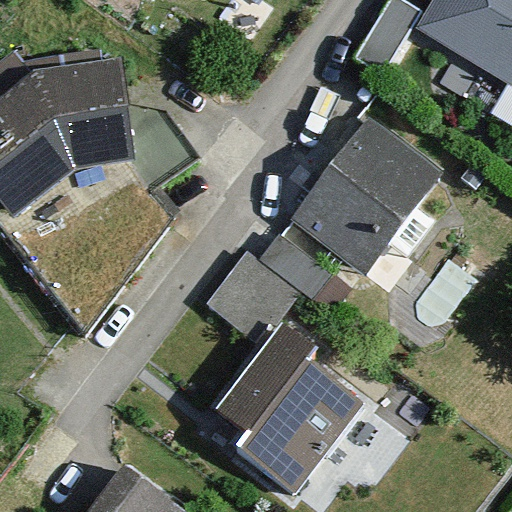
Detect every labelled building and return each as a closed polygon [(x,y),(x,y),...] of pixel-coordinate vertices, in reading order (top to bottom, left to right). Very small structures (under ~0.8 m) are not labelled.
[(422,15),(396,0),(391,0),(354,61),(383,79),(422,15)] [(511,0),(444,0),(426,31),(511,81),(511,0)] [(20,52),(0,66),(0,102),(0,103),(38,76),(20,52)] [(0,194),(13,212),(14,214),(71,169),(126,162),(124,150),(114,74),(37,84),(0,111),(0,194)] [(71,169),(14,214),(13,212),(0,221),(0,228),(85,339),(174,223),(151,196),(197,165),(164,120),(124,150),(126,162),(71,169)] [(430,175),(366,127),(294,220),(358,269),(381,239),(407,258),(432,226),(406,206),(430,175)] [(266,313),(229,284),(209,310),(255,346),(295,295),(286,288),(266,313)] [(315,358),(280,331),(217,414),(248,439),(237,454),(293,496),(362,407),(309,367),(315,358)] [(179,511),(111,467),(81,511),(179,511)]
